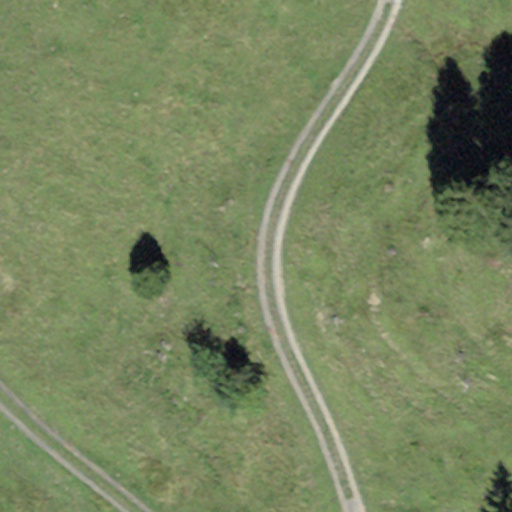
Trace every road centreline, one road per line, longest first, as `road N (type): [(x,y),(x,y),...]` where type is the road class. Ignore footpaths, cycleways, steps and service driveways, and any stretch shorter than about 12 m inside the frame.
road 1 (track): [(338,511),(272,317),(270,216),(382,0)]
road 2 (track): [(0,388),(147,511)]
